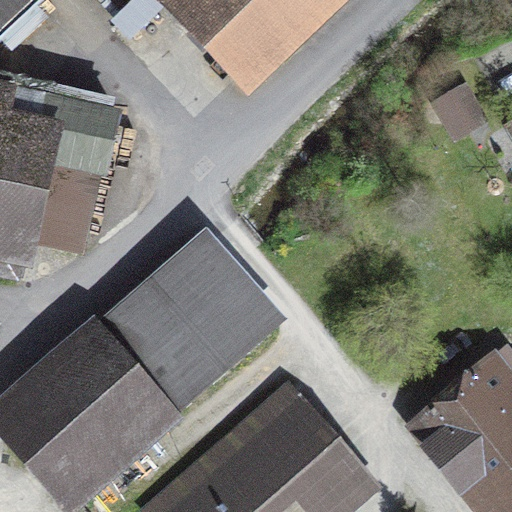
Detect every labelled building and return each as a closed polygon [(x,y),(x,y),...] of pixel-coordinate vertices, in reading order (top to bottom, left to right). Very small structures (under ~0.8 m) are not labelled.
[(0,0),(0,42),(44,0),(0,0)] [(318,0),(170,0),(240,73),(318,0)] [(465,82),(430,102),(454,142),(488,122),(465,82)] [(0,275),(14,278),(23,238),(81,251),(111,118),(0,92),(0,275)] [(9,416),(7,425),(69,496),(273,318),(208,245),(9,416)] [(472,480),(497,511),(511,511),(511,381),(509,384),(490,361),(413,426),(462,488),(472,480)] [(153,506),(158,511),(323,511),(358,482),(281,395),(153,506)]
